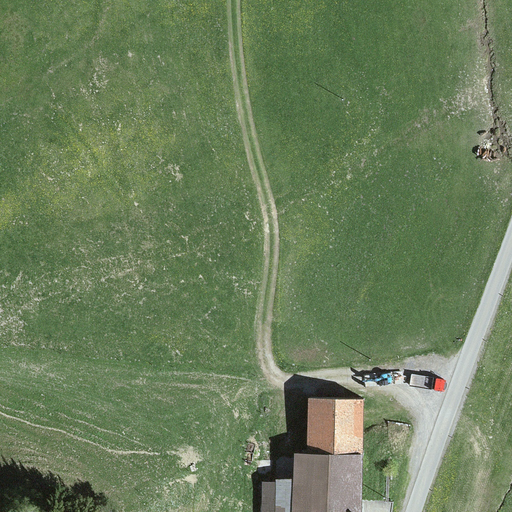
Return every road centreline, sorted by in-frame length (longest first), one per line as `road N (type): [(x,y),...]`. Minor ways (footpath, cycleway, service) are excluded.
road 1 (track): [(235,0),(241,99),(274,226),(268,360),(287,382)]
road 2 (unclassified): [(511,237),(412,511)]
